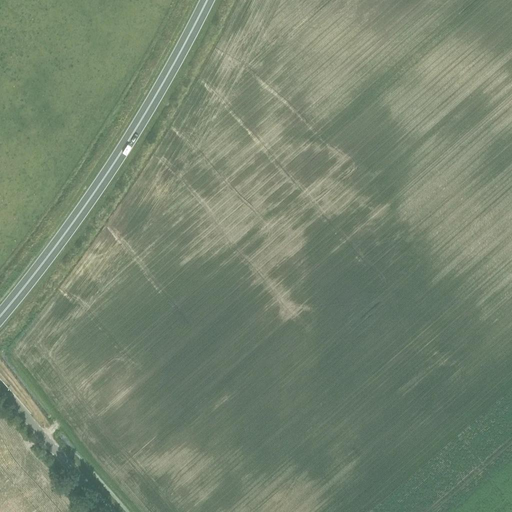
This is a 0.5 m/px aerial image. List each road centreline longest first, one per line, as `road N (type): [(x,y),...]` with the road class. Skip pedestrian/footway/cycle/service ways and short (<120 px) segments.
road 1 (trunk): [(0,317),(97,188),(205,0)]
road 2 (unclassified): [(108,511),(0,387)]
